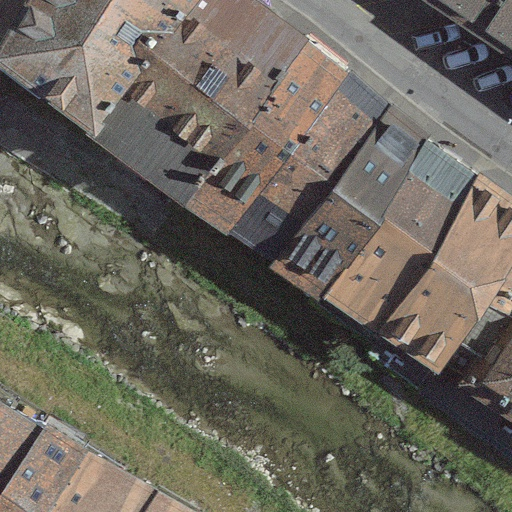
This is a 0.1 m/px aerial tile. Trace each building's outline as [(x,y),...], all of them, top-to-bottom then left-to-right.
[(196,0),(30,0),(0,51),(0,69),(94,138),(196,0)] [(311,47),(248,0),(196,0),(94,138),(190,211),(311,47)] [(511,0),(454,0),(511,41),(511,0)] [(355,85),(311,47),(190,211),(235,243),(355,85)] [(397,120),(355,85),(235,243),(282,275),(397,120)] [(439,150),(397,120),(282,275),(331,309),(439,150)] [(511,229),(511,203),(439,150),(331,309),(414,376),(471,291),(511,229)] [(511,229),(471,291),(507,314),(511,314),(511,229)] [(511,314),(507,314),(471,291),(414,376),(511,448),(511,314)] [(59,430),(0,394),(0,511),(7,511),(14,504),(59,430)] [(74,511),(110,462),(59,430),(14,504),(7,511),(74,511)] [(169,511),(180,498),(110,462),(74,511),(169,511)] [(201,511),(180,498),(169,511),(201,511)]
